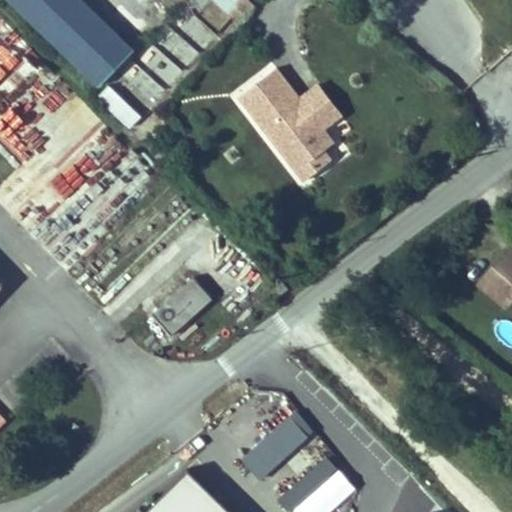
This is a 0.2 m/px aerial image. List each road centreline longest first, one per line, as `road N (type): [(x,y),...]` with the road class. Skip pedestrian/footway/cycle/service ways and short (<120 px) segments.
road 1 (residential): [(22,511),(511,144)]
road 2 (unknown): [(510,146),(427,0)]
